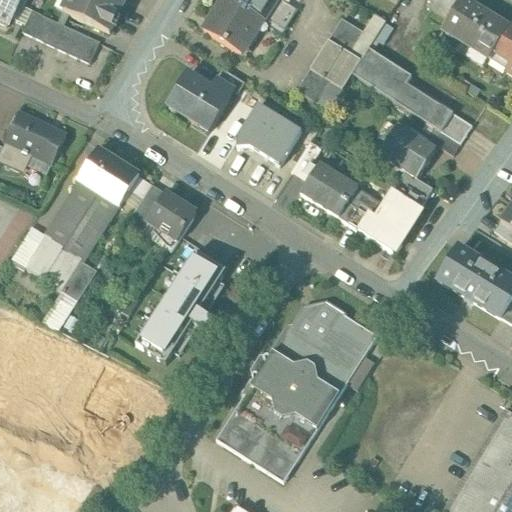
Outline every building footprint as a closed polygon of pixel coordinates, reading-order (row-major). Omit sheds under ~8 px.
[(0,0),(0,27),(6,30),(19,0),(0,0)] [(69,0),(63,14),(110,36),(126,0),(69,0)] [(264,24),(226,0),(225,0),(205,34),(242,58),(263,24),(264,24)] [(278,0),(226,0),(264,24),(276,3),(278,0)] [(461,1),(459,0),(432,0),(428,9),(449,22),(461,1)] [(509,31),(461,1),(449,22),(442,32),(490,62),(509,31)] [(293,14),(276,3),(264,24),(263,24),(280,35),(293,14)] [(100,45),(31,12),(21,34),(90,66),(100,45)] [(342,22),(319,58),(352,78),(361,63),(350,57),(364,35),(342,22)] [(511,25),(509,31),(490,62),(511,75),(511,25)] [(452,116),(407,86),(412,79),(369,51),(361,63),(352,78),(434,131),(441,135),(452,116)] [(319,58),(297,94),(318,107),(332,86),(343,93),(352,78),(319,58)] [(245,86),(223,72),(217,82),(235,94),(235,95),(238,97),(245,86)] [(211,90),(188,76),(170,103),(193,117),(189,122),(209,135),(235,95),(235,94),(217,82),(211,90)] [(66,139),(16,115),(2,146),(4,146),(0,153),(0,163),(19,173),(27,157),(53,168),(66,139)] [(301,135),(272,116),(250,151),(280,170),(281,168),(301,135)] [(473,129),(452,116),(441,135),(461,147),(473,129)] [(436,152),(398,128),(379,158),(405,175),(417,183),(436,152)] [(441,135),(434,131),(427,142),(454,159),(461,147),(441,135)] [(301,135),(281,168),(292,175),(293,172),(310,145),(312,142),(301,135)] [(310,145),(293,172),(305,179),(321,152),(310,145)] [(139,179),(98,153),(79,184),(118,209),(119,210),(139,179)] [(263,172),(237,156),(229,169),(255,184),(263,172)] [(358,191),(320,167),(300,197),(339,222),(339,221),(349,206),(358,192),(358,191)] [(376,222),(349,206),(339,221),(393,255),(432,192),(417,183),(405,175),(385,208),(376,222)] [(118,209),(80,185),(45,239),(84,263),(118,209)] [(166,196),(153,188),(129,225),(143,234),(148,226),(147,225),(166,196)] [(385,208),(358,192),(349,206),(376,222),(385,208)] [(196,216),(166,196),(147,225),(176,244),(178,245),(181,240),(180,240),(192,221),(193,222),(196,216)] [(511,208),(500,224),(511,232),(511,208)] [(204,229),(193,222),(181,240),(192,247),(204,229)] [(45,239),(44,238),(23,271),(78,306),(97,275),(83,266),(85,264),(45,239)] [(178,245),(176,244),(113,343),(164,375),(230,272),(192,247),(181,240),(178,245)] [(511,283),(459,251),(439,284),(500,321),(501,321),(511,302),(511,283)] [(511,302),(501,321),(511,328),(511,302)] [(289,331),(270,361),(269,361),(266,361),(264,364),(265,367),(266,367),(258,379),(254,380),(253,382),(254,385),(254,386),(246,399),(246,398),(217,444),(284,487),(347,388),(365,360),(378,340),(344,319),(343,319),(326,308),(305,313),(295,330),(289,331)] [(0,319),(0,511),(38,511),(96,422),(146,454),(170,417),(5,311),(0,319)] [(365,360),(347,388),(358,394),(375,367),(365,360)] [(511,416),(505,413),(487,443),(511,457),(511,416)] [(511,511),(511,457),(487,443),(445,511),(511,511)]
